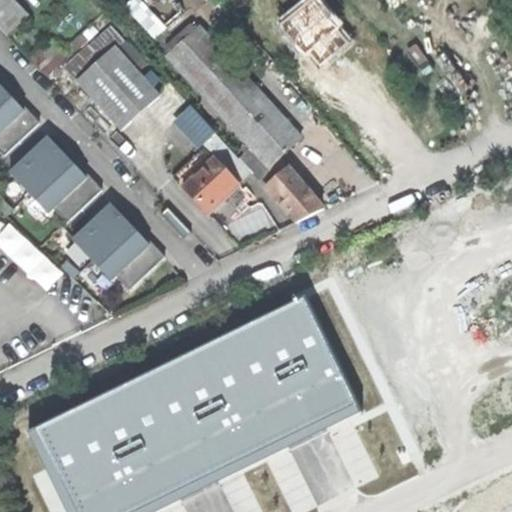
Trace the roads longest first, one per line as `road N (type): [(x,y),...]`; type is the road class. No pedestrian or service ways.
road 1 (residential): [(216,284),(498,141)]
road 2 (residential): [(0,57),(216,284)]
road 3 (residential): [(0,387),(216,284)]
road 4 (unclassified): [(371,511),(511,443)]
